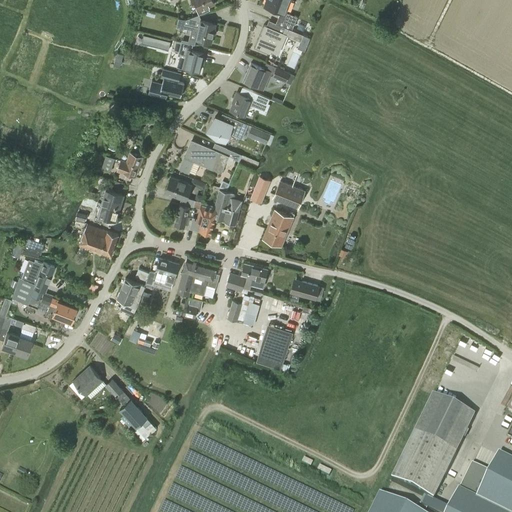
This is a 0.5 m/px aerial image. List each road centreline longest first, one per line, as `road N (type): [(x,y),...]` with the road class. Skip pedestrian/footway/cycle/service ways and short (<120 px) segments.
road 1 (residential): [(511,355),(448,314),(366,281),(154,242)]
road 2 (residential): [(136,220),(162,142),(241,49),(240,0)]
road 3 (track): [(193,105),(61,113),(0,101)]
road 4 (residential): [(124,248),(70,347),(48,369),(0,382)]
road 5 (track): [(442,511),(511,375)]
